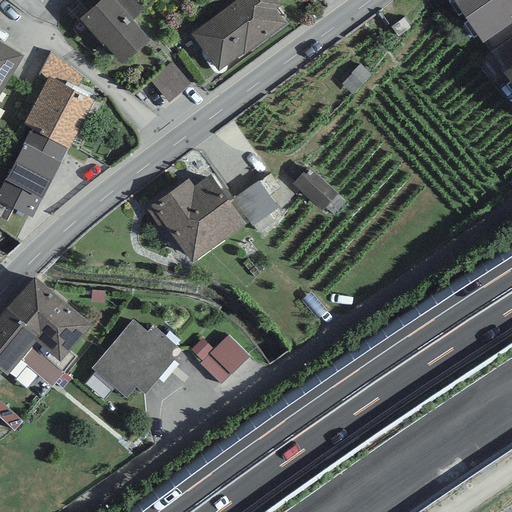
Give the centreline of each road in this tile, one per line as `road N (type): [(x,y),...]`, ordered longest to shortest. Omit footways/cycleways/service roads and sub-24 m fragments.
road 1 (residential): [(73,511),(511,209)]
road 2 (tertiary): [(0,293),(108,190),(368,0)]
road 3 (motorway): [(511,296),(195,511)]
road 4 (motorway): [(336,511),(511,394)]
road 5 (unknown): [(176,141),(30,17)]
